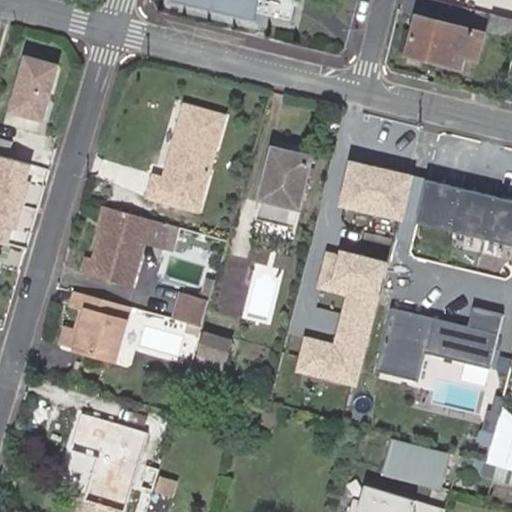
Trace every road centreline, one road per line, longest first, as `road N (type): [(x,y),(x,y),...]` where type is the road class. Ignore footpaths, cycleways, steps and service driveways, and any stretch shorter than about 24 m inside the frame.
road 1 (residential): [(0,408),(114,28)]
road 2 (residential): [(114,28),(358,86)]
road 3 (residential): [(358,86),(511,124)]
